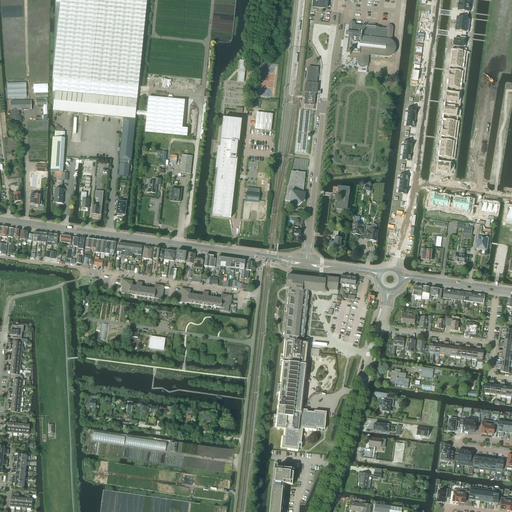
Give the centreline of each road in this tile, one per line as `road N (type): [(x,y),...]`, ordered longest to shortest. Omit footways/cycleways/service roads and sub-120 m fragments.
road 1 (secondary): [(261,256),(0,220)]
road 2 (tertiary): [(306,261),(336,0)]
road 3 (tertiary): [(318,511),(378,326)]
road 4 (residential): [(415,185),(438,0)]
road 5 (track): [(252,343),(87,319)]
road 6 (residential): [(511,442),(457,435),(455,445),(511,452)]
